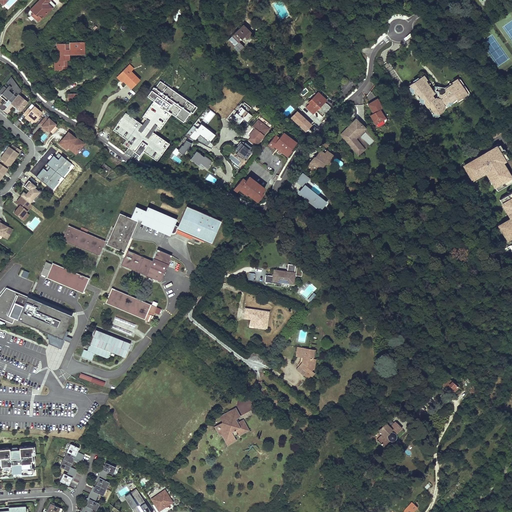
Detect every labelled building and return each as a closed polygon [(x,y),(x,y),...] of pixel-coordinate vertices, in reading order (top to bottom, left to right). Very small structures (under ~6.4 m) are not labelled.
[(36,0),(25,12),(25,13),(24,14),(24,15),(25,16),(32,23),(34,21),(47,8),(43,4),(46,0),(36,0)] [(46,0),(43,4),(47,8),(48,9),(53,5),(47,0),(46,0)] [(248,24),(231,40),(242,51),(248,46),(243,41),(249,36),(252,39),(257,34),(248,24)] [(82,41),(67,41),(67,43),(62,43),(54,42),(55,50),(59,50),(58,53),(54,53),(54,58),(54,69),(60,69),(60,65),(62,65),(61,59),(64,59),(66,59),(66,54),(81,54),(82,41)] [(480,70),(475,63),(469,68),(474,74),(480,70)] [(125,65),(117,73),(122,79),(130,87),(139,79),(125,65)] [(421,76),(408,85),(410,87),(413,88),(412,91),(415,95),(417,93),(419,98),(423,98),(422,102),(426,108),(428,106),(432,113),(436,114),(443,109),(442,106),(444,104),(445,101),(449,102),(454,98),(455,101),(459,99),(460,95),(464,96),(467,93),(459,80),(447,87),(447,91),(440,96),(432,94),(428,93),(427,90),(427,88),(433,84),(430,78),(424,82),(421,76)] [(8,100),(11,102),(16,97),(13,95),(16,91),(15,91),(19,87),(11,77),(5,83),(8,85),(6,88),(3,86),(0,89),(0,93),(1,94),(3,96),(4,94),(9,98),(8,99),(8,100)] [(318,92),(309,102),(310,103),(306,107),(312,112),(314,109),(322,116),(331,107),(324,101),(326,99),(318,92)] [(27,102),(18,94),(16,97),(11,102),(10,103),(15,107),(15,106),(17,107),(16,108),(20,111),(27,102)] [(376,124),(385,119),(384,118),(379,110),(382,108),(377,99),(368,105),(373,113),(370,115),(375,123),(376,124)] [(28,108),(23,114),(26,116),(31,120),(35,120),(37,117),(41,112),(34,106),(31,110),(28,108)] [(238,111),(233,109),(227,120),(240,127),(244,120),(248,122),(253,114),(241,106),(238,111)] [(312,125),(297,110),(290,118),(305,132),(312,125)] [(46,116),(38,124),(42,127),(45,129),(48,132),(50,130),(55,124),(46,116)] [(376,124),(375,123),(374,124),(377,128),(384,123),(387,120),(385,117),(384,118),(385,119),(376,124)] [(257,146),(270,127),(258,118),(252,126),(255,127),(249,135),(251,136),(248,140),(257,146)] [(364,150),(355,139),(359,135),(357,134),(364,127),(355,119),(345,130),(346,131),(342,135),(346,139),(345,140),(358,155),(364,150)] [(210,141),(216,133),(201,123),(198,128),(193,125),(187,134),(195,140),(200,134),(210,141)] [(487,143),(502,133),(499,128),(483,138),(487,143)] [(76,138),(68,132),(59,143),(66,150),(68,148),(69,147),(71,148),(70,149),(76,154),(82,146),(79,144),(81,141),(76,137),(76,138)] [(296,143),(283,132),(281,133),(295,144),(296,143)] [(277,139),(274,136),(268,143),(273,148),(274,146),(276,144),(285,151),(283,154),(287,157),(291,151),(290,150),(295,144),(281,133),(278,138),(277,139)] [(187,138),(178,149),(183,154),(192,143),(187,138)] [(241,141),(234,151),(246,159),(253,150),(241,141)] [(285,151),(276,144),(274,146),(278,149),(281,152),(283,154),(285,151)] [(495,190),(511,180),(511,178),(501,161),(506,158),(497,144),(484,152),(485,153),(463,167),(470,180),(484,172),(495,190)] [(9,147),(4,153),(14,159),(20,150),(13,145),(11,148),(9,147)] [(322,148),(315,158),(316,159),(321,152),(324,154),(325,152),(330,156),(331,158),(332,155),(322,148)] [(177,151),(170,160),(175,163),(181,155),(177,151)] [(196,151),(190,159),(198,166),(200,163),(207,169),(210,166),(210,165),(212,162),(204,156),(203,157),(196,151)] [(324,154),(321,152),(316,159),(315,158),(314,157),(308,165),(318,172),(325,164),(326,164),(331,158),(330,156),(325,152),(324,154)] [(4,153),(0,158),(0,159),(1,160),(0,161),(0,163),(6,168),(8,165),(9,165),(14,159),(4,153)] [(309,179),(301,173),(296,180),(303,186),(309,179)] [(264,188),(248,176),(247,178),(263,190),(264,188)] [(243,182),(240,180),(232,189),(236,192),(238,189),(239,187),(246,193),(249,189),(253,192),(250,197),(256,202),(260,198),(258,196),(260,194),(263,190),(247,178),(244,181),(243,182)] [(23,185),(28,190),(26,193),(22,191),(19,195),(20,195),(29,203),(32,199),(31,198),(38,190),(34,187),(35,186),(28,180),(23,185)] [(246,193),(239,187),(238,189),(247,195),(250,197),(253,192),(249,189),(246,193)] [(299,194),(316,207),(318,205),(322,209),(326,204),(304,187),(299,194)] [(497,226),(505,239),(511,234),(511,191),(498,199),(510,219),(497,226)] [(29,203),(20,195),(15,201),(19,204),(18,205),(19,206),(18,208),(17,207),(13,212),(20,218),(25,211),(31,204),(29,203)] [(173,224),(175,219),(146,206),(144,210),(140,220),(169,233),(169,232),(170,232),(171,232),(173,232),(174,231),(175,230),(175,228),(191,234),(211,243),(220,219),(185,205),(176,225),(173,224)] [(144,210),(134,206),(129,218),(135,220),(136,219),(140,220),(144,210)] [(25,211),(20,218),(23,220),(28,214),(25,211)] [(129,218),(118,213),(105,245),(112,248),(115,249),(123,252),(136,221),(135,220),(129,218)] [(0,221),(1,220),(0,219),(0,233),(3,235),(2,236),(7,239),(13,229),(7,226),(3,224),(0,222),(0,221)] [(104,241),(66,226),(61,240),(98,256),(104,241)] [(191,234),(175,228),(175,230),(174,232),(190,238),(191,234)] [(151,261),(126,250),(120,265),(159,282),(170,256),(156,250),(151,261)] [(50,266),(44,263),(40,274),(46,276),(45,278),(82,293),(85,286),(89,278),(52,263),(50,266)] [(290,283),(292,267),(284,266),(284,274),(275,272),(275,271),(272,271),(272,272),(271,272),(270,278),(262,277),(261,284),(277,286),(278,284),(283,285),(283,283),(290,283)] [(27,278),(30,271),(24,269),(21,275),(27,278)] [(151,304),(110,287),(104,303),(150,323),(153,316),(156,308),(150,306),(151,304)] [(71,315),(5,288),(0,294),(0,318),(11,324),(14,319),(17,320),(17,319),(20,320),(20,321),(46,332),(61,338),(64,330),(71,315)] [(158,298),(157,305),(165,306),(166,299),(158,298)] [(243,312),(242,321),(250,322),(250,324),(249,324),(248,328),(251,328),(262,330),(263,330),(264,323),(263,323),(264,315),(243,312)] [(135,326),(136,324),(116,317),(112,327),(117,329),(118,326),(126,329),(128,324),(135,326)] [(67,331),(64,330),(61,338),(46,332),(47,344),(60,349),(64,340),(67,341),(69,337),(65,336),(67,331)] [(125,357),(131,342),(100,330),(93,350),(109,357),(111,351),(125,357)] [(312,353),(295,350),(294,358),(302,360),(301,366),(298,370),(304,375),(302,378),(305,381),(310,375),(308,371),(310,367),(311,361),(310,361),(312,353)] [(104,386),(105,381),(80,373),(79,378),(104,386)] [(441,383),(453,392),(458,386),(447,377),(441,383)] [(251,406),(241,398),(234,408),(243,415),(251,406)] [(237,420),(232,411),(227,414),(231,423),(237,420)] [(227,425),(231,423),(227,414),(217,420),(220,426),(212,430),(216,438),(218,437),(220,436),(221,438),(224,437),(226,442),(230,440),(234,438),(235,439),(245,433),(239,423),(233,426),(229,428),(227,425)] [(377,440),(384,446),(390,439),(391,439),(391,440),(392,440),(393,439),(394,438),(395,437),(396,436),(396,435),(395,434),(402,427),(396,422),(390,427),(386,423),(379,430),(383,434),(377,440)] [(226,442),(224,437),(221,438),(220,436),(218,437),(224,448),(232,443),(230,440),(226,442)] [(79,448),(70,443),(66,451),(75,455),(77,451),(79,448)] [(19,449),(9,450),(9,449),(0,449),(0,458),(3,458),(3,462),(0,462),(0,463),(0,468),(0,467),(0,476),(9,476),(11,475),(11,473),(21,473),(21,475),(32,474),(33,474),(33,471),(31,471),(31,465),(32,464),(32,459),(31,456),(33,456),(32,447),(19,448),(19,449)] [(75,455),(66,451),(63,459),(71,463),(73,459),(75,455)] [(63,459),(59,466),(68,470),(70,466),(71,463),(63,459)] [(112,474),(115,468),(105,463),(104,465),(102,470),(108,472),(112,474)] [(104,465),(102,465),(98,473),(106,476),(108,472),(102,470),(104,465)] [(69,481),(71,482),(75,474),(68,470),(66,474),(71,477),(69,481)] [(62,472),(59,480),(67,484),(69,481),(71,477),(66,474),(62,472)] [(98,473),(95,481),(96,481),(98,477),(104,480),(106,476),(98,473)] [(104,480),(98,477),(96,481),(95,484),(105,489),(108,482),(104,480)] [(97,494),(101,496),(105,489),(95,484),(94,487),(92,491),(97,494)] [(94,487),(92,486),(88,494),(95,497),(97,494),(92,491),(94,487)] [(133,511),(132,511),(146,511),(149,509),(135,489),(130,493),(132,496),(131,497),(125,501),(133,511)] [(170,500),(163,491),(151,500),(157,509),(170,500)] [(88,494),(84,502),(86,503),(88,499),(94,501),(95,497),(88,494)] [(86,503),(85,505),(90,508),(94,510),(98,503),(94,501),(88,499),(86,503)] [(171,501),(170,500),(157,509),(158,510),(160,509),(171,501)] [(412,501),(400,511),(411,511),(417,506),(412,501)] [(60,511),(62,508),(51,503),(46,511),(60,511)]
